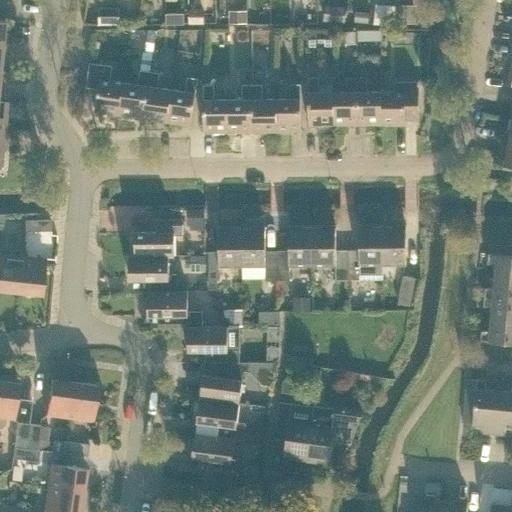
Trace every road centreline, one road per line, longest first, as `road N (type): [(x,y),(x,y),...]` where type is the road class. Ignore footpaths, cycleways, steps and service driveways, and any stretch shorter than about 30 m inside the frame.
road 1 (residential): [(83,171),(436,167),(456,160)]
road 2 (residential): [(136,475),(262,492),(264,484),(332,491)]
road 3 (unclassified): [(136,475),(145,361),(132,346),(85,325)]
road 4 (unclassified): [(83,171),(47,114),(58,0)]
road 5 (residential): [(456,160),(467,142),(489,0)]
road 6 (unclassified): [(85,325),(71,292),(83,171)]
